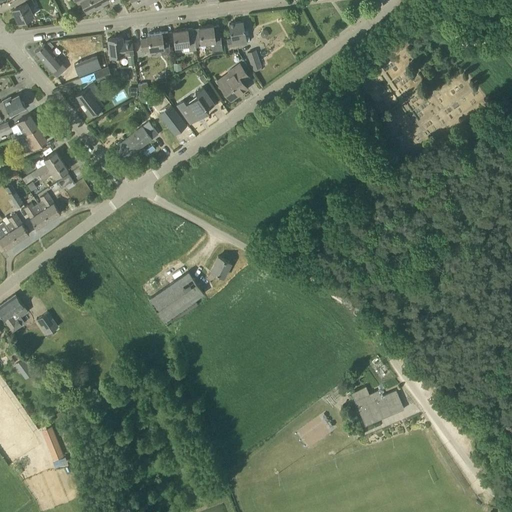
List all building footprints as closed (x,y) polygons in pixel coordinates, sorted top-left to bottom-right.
[(19,22),(28,18),(33,15),(29,6),(34,3),(32,0),(15,0),(18,6),(12,9),(19,22)] [(80,0),(87,12),(108,1),(107,0),(80,0)] [(247,44),(247,41),(250,41),(248,29),(244,30),(243,21),(229,23),(232,38),(226,39),(228,47),(247,44)] [(222,46),(220,35),(219,25),(213,26),(213,25),(199,27),(201,43),(212,42),(213,47),(222,46)] [(196,50),(194,38),(193,28),(187,29),(187,28),(173,30),(175,47),(189,45),(189,51),(196,50)] [(170,53),(169,42),(168,32),(161,33),(161,32),(147,34),(148,38),(140,39),(141,51),(161,49),(161,54),(170,53)] [(110,57),(124,55),(134,54),(132,39),(123,41),(122,37),(107,39),(110,57)] [(35,51),(56,77),(65,69),(49,50),(54,45),(50,41),(45,45),(44,44),(35,51)] [(256,50),(247,54),(252,69),(261,66),(256,50)] [(84,73),(102,67),(99,61),(82,67),(84,73)] [(220,85),(225,91),(231,99),(247,88),(242,81),(249,77),(239,64),(229,71),(232,76),(220,85)] [(111,76),(108,70),(107,67),(95,72),(98,81),(111,76)] [(103,95),(99,90),(93,82),(88,86),(75,96),(90,116),(103,105),(98,99),(103,95)] [(201,116),(209,110),(207,108),(214,103),(209,95),(203,87),(195,92),(198,95),(186,104),(183,100),(177,105),(190,124),(197,119),(196,117),(200,114),(201,116)] [(0,107),(5,118),(16,112),(25,107),(24,105),(25,104),(23,101),(22,101),(19,95),(11,99),(10,97),(0,102),(0,107)] [(171,103),(159,112),(167,124),(179,114),(171,103)] [(24,132),(38,127),(29,113),(17,121),(24,132)] [(0,132),(10,128),(7,122),(0,124),(0,132)] [(158,133),(152,125),(149,122),(115,148),(124,159),(158,133)] [(38,127),(24,132),(12,137),(12,139),(14,138),(20,146),(28,141),(33,149),(47,140),(38,127)] [(40,174),(62,160),(55,150),(43,158),(46,163),(22,179),(26,184),(41,174),(40,174)] [(56,177),(60,175),(68,169),(62,160),(40,174),(41,174),(44,179),(53,173),(56,177)] [(61,188),(65,186),(73,180),(68,173),(57,181),(61,188)] [(27,185),(31,190),(36,187),(33,181),(27,185)] [(14,191),(10,194),(17,205),(21,202),(14,191)] [(61,212),(55,204),(48,192),(39,198),(42,201),(38,204),(49,220),(61,212)] [(24,208),(32,220),(37,228),(49,220),(38,204),(34,206),(32,203),(24,208)] [(2,219),(4,222),(4,221),(17,241),(29,233),(16,213),(14,214),(8,218),(6,216),(2,219)] [(4,221),(4,222),(0,224),(0,223),(0,240),(6,249),(17,241),(4,221)] [(217,274),(223,277),(231,263),(218,256),(211,270),(211,271),(206,277),(211,281),(217,274)] [(189,271),(149,298),(167,325),(198,304),(195,299),(204,293),(189,271)] [(17,310),(21,316),(28,310),(16,293),(0,304),(0,312),(13,330),(21,324),(17,318),(15,320),(11,314),(17,310)] [(58,327),(53,320),(48,311),(37,319),(48,334),(58,327)] [(21,373),(29,367),(22,358),(15,364),(21,373)] [(365,425),(395,413),(404,409),(396,389),(381,396),(378,389),(369,393),(366,385),(351,391),(365,425)] [(64,455),(52,425),(42,429),(53,459),(64,455)] [(185,477),(191,475),(187,466),(181,468),(185,477)]
